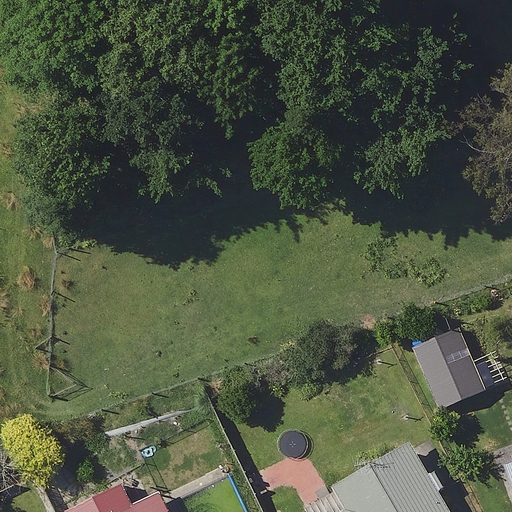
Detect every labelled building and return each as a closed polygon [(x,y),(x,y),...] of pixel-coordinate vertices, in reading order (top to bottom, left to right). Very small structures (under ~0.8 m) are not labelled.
[(492,393),(465,329),(418,349),(445,413),(492,393)] [(230,446),(214,413),(188,426),(204,459),(230,446)] [(456,511),(419,447),(308,511),(456,511)] [(72,457),(40,472),(56,507),(88,492),(72,457)] [(230,511),(238,509),(228,484),(184,501),(188,511),(230,511)] [(171,511),(165,500),(142,511),(129,488),(81,511),(171,511)]
